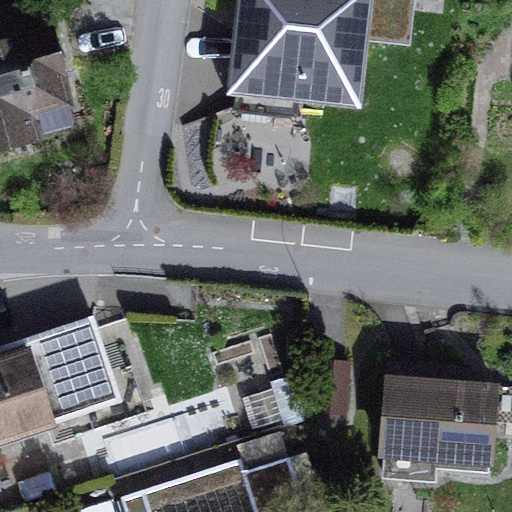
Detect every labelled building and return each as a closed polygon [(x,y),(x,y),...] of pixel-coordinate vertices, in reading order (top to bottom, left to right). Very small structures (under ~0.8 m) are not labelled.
[(245,0),(235,88),(299,95),(301,83),(356,89),(362,37),(407,42),(411,0),(245,0)] [(0,143),(74,123),(48,34),(0,47),(0,143)] [(233,111),(297,118),(299,95),(235,88),(233,111)] [(0,441),(87,413),(122,401),(112,373),(94,317),(0,347),(0,441)] [(448,369),(448,367),(391,363),(384,453),(386,454),(431,457),(430,467),(435,468),(488,472),(495,387),(461,384),(446,383),(448,369)] [(319,409),(344,411),(347,366),(322,364),(319,409)] [(94,431),(148,414),(132,366),(112,373),(122,401),(87,413),(94,431)] [(446,383),(461,384),(462,370),(448,369),(446,383)] [(245,472),(290,458),(282,433),(237,447),(241,460),(245,472)] [(386,454),(385,477),(434,481),(435,468),(430,467),(431,457),(386,454)] [(245,472),(241,460),(117,502),(120,511),(258,511),(257,509),(302,495),(290,458),(245,472)]
